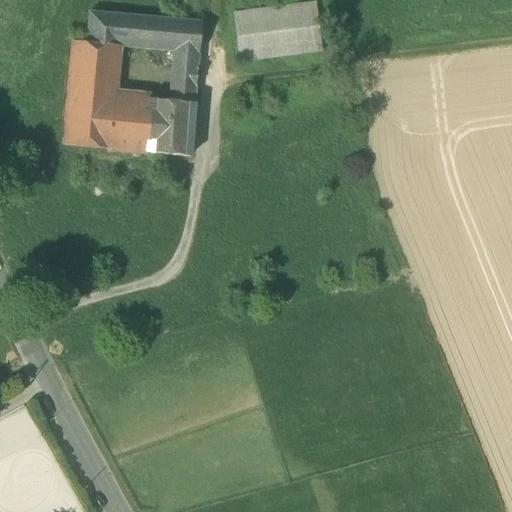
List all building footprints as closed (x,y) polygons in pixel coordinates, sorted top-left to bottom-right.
[(232,16),(238,63),(318,53),(312,6),(232,16)] [(118,48),(173,53),(198,55),(201,24),(88,14),(85,45),(118,48)] [(63,147),(107,151),(113,99),(118,48),(85,45),(72,44),(63,147)] [(173,53),(171,70),(196,72),(198,55),(173,53)] [(195,87),(196,72),(171,70),(170,85),(195,87)] [(170,85),(168,104),(193,106),(195,87),(170,85)] [(148,102),(113,99),(107,151),(146,154),(148,102)] [(189,158),(193,106),(168,104),(148,102),(146,154),(189,158)]
